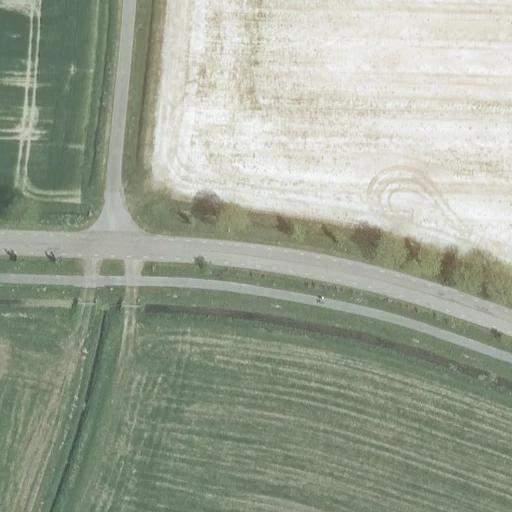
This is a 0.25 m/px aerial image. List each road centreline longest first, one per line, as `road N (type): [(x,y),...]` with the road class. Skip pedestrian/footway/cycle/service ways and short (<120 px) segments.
road 1 (tertiary): [(109,246),(282,262),(390,285),(511,325)]
road 2 (unclassified): [(128,0),(109,246)]
